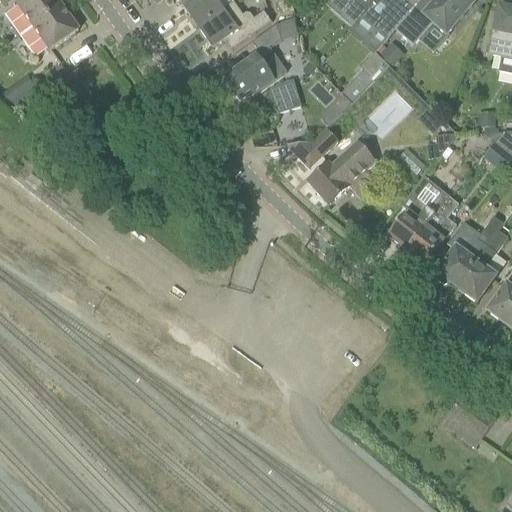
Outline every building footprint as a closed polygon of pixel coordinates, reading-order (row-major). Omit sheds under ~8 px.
[(0,0),(0,3),(3,8),(14,0),(0,0)] [(21,39),(63,10),(55,0),(24,0),(17,6),(20,10),(6,19),(21,39)] [(177,0),(185,11),(199,0),(177,0)] [(199,0),(185,11),(199,31),(224,13),(235,5),(231,0),(199,0)] [(338,0),(362,20),(379,0),(338,0)] [(379,0),(362,20),(388,43),(394,35),(414,12),(405,4),(408,0),(379,0)] [(394,35),(412,51),(433,27),(446,39),(476,5),(470,0),(440,0),(434,7),(425,0),(424,0),(414,12),(394,35)] [(272,26),(265,15),(254,22),(251,18),(246,18),(244,19),(235,5),(224,13),(199,31),(213,51),(244,29),(252,39),(272,26)] [(79,34),(63,10),(21,39),(36,61),(50,52),(51,54),(52,53),(79,34)] [(492,32),(487,58),(511,63),(511,14),(499,12),(495,33),(492,32)] [(277,28),(252,45),(261,58),(282,44),(277,28)] [(392,71),(405,58),(392,46),(379,59),(392,71)] [(363,75),(374,85),(389,70),(375,56),(360,71),(363,75)] [(251,94),(254,98),(274,84),(257,60),(225,82),(239,102),(251,94)] [(61,80),(67,76),(61,67),(55,71),(61,80)] [(374,85),(363,75),(354,83),(365,94),(374,85)] [(279,117),(302,110),(294,84),(277,89),(265,98),(279,117)] [(24,103),(14,89),(1,98),(11,113),(24,103)] [(343,99),(334,107),(343,116),(352,108),(343,99)] [(478,116),(478,131),(496,131),(496,124),(496,116),(478,116)] [(75,133),(68,127),(59,139),(65,145),(75,133)] [(339,145),(338,143),(328,133),(326,131),(311,146),(286,148),(309,174),(339,145)] [(501,176),(511,162),(511,134),(504,135),(496,144),(492,148),(483,161),(501,176)] [(496,144),(504,135),(485,137),(485,143),(486,145),(492,148),(496,144)] [(456,138),(436,139),(440,162),(458,139),(456,138)] [(349,191),(365,177),(376,167),(359,146),(333,170),(331,166),(308,186),(329,209),(349,191)] [(448,151),(442,160),(446,163),(453,155),(448,151)] [(408,214),(388,239),(407,255),(449,200),(424,181),(402,209),(408,214)] [(407,255),(426,269),(458,228),(449,221),(460,208),(449,200),(407,255)] [(499,235),(505,227),(496,220),(467,257),(458,250),(456,250),(437,277),(438,278),(438,283),(444,287),(448,285),(457,292),(487,251),(499,235)] [(508,241),(499,235),(487,251),(457,292),(477,307),(497,280),(496,280),(497,279),(487,271),(508,241)] [(511,323),(511,291),(507,288),(488,314),(508,329),(511,323)] [(480,443),(496,423),(463,401),(444,428),(475,451),(480,443)]
